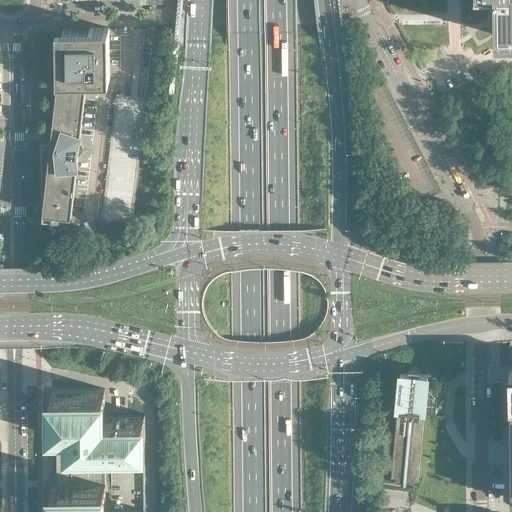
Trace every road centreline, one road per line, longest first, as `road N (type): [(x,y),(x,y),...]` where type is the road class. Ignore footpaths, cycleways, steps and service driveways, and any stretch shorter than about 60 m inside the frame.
road 1 (unclassified): [(481,511),(476,230),(360,0)]
road 2 (motorway): [(247,0),(253,511)]
road 3 (motorway): [(281,511),(276,0)]
road 4 (tertiary): [(16,511),(12,175)]
road 5 (motorway): [(343,257),(324,0)]
road 6 (motorway): [(199,0),(188,251)]
road 7 (secondary): [(188,251),(74,282),(0,287)]
road 8 (secondary): [(0,326),(74,327),(185,351)]
road 9 (secondary): [(340,356),(437,328),(511,321)]
road 10 (secondary): [(511,280),(431,280),(343,257)]
road 11 (motorway): [(185,351),(195,511)]
road 12 (secondary): [(343,257),(265,241),(188,251)]
road 13 (secondary): [(185,351),(237,363),(340,356)]
road 14 (motorway): [(339,511),(340,356)]
road 15 (tertiary): [(12,175),(10,21)]
